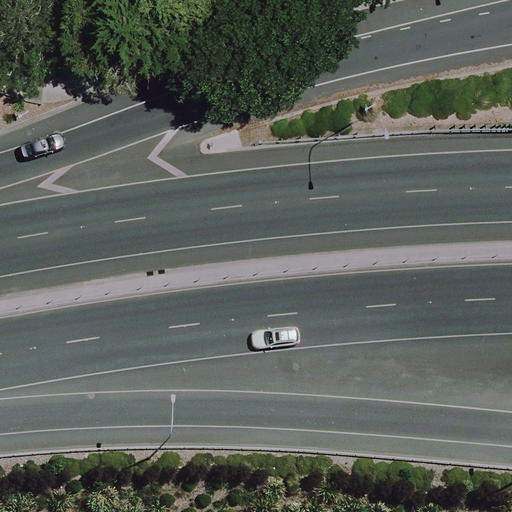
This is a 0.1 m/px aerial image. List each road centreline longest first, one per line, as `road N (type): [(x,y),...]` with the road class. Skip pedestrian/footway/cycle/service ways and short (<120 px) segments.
road 1 (trunk): [(0,169),(320,63),(511,25)]
road 2 (trunk): [(511,296),(256,317),(0,353)]
road 3 (trunk): [(0,240),(265,201),(511,187)]
road 4 (trunk): [(511,430),(152,408),(0,413)]
